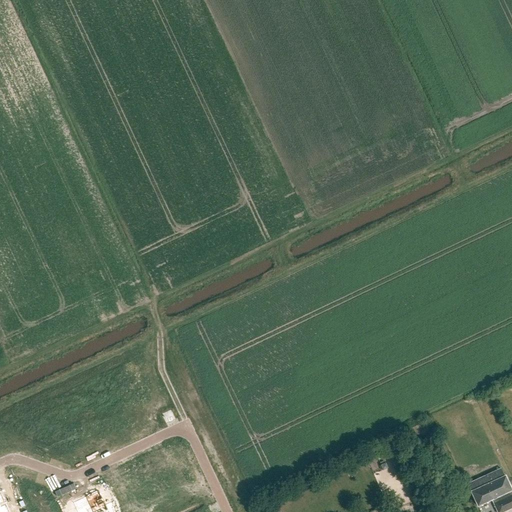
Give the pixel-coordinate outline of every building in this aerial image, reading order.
[(400,433),(404,441),(420,433),(421,435),(429,431),(424,421),(400,433)] [(502,425),(490,430),(493,438),(506,433),(502,425)] [(175,455),(156,464),(164,480),(175,475),(177,480),(185,477),(183,471),(175,455)] [(137,472),(127,477),(136,495),(146,490),(137,472)] [(478,506),(492,500),(497,511),(503,511),(511,508),(511,489),(506,476),(496,481),(492,473),(469,484),(472,492),(471,492),(478,506)] [(127,477),(117,482),(126,499),(136,495),(127,477)] [(99,490),(86,497),(92,511),(116,511),(111,502),(105,505),(99,490)] [(8,511),(0,493),(0,511),(8,511)] [(92,511),(86,497),(72,503),(76,511),(92,511)]
